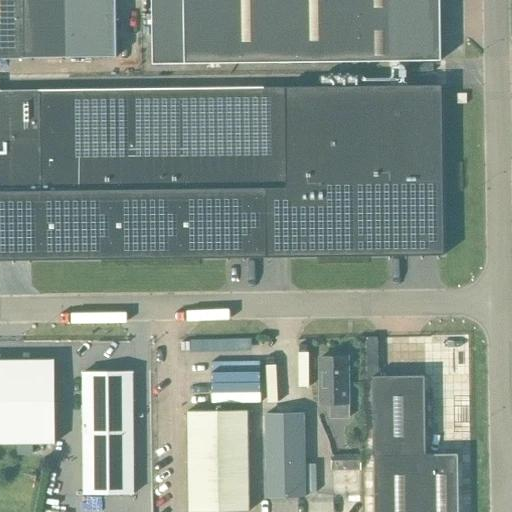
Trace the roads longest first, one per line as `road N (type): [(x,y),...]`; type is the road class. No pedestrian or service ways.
road 1 (unclassified): [(0,322),(500,314)]
road 2 (unclassified): [(500,314),(494,0)]
road 3 (unknown): [(319,511),(310,317)]
road 4 (unknown): [(153,319),(161,511)]
road 5 (unclassified): [(504,483),(500,314)]
